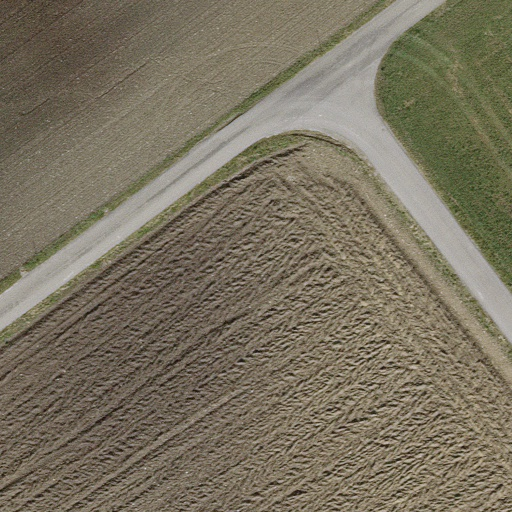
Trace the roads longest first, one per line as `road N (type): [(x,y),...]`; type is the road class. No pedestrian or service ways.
road 1 (track): [(427,0),(0,314)]
road 2 (track): [(325,75),(511,317)]
